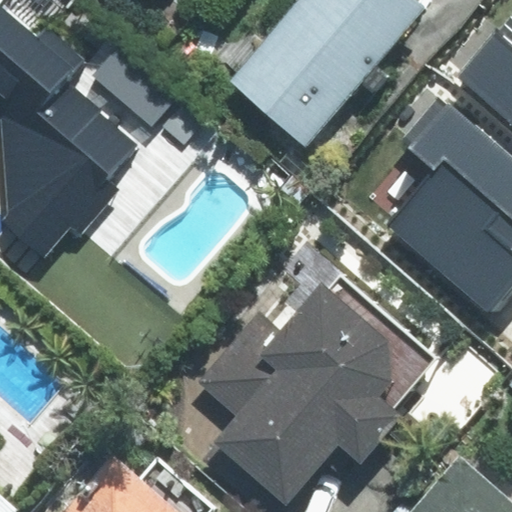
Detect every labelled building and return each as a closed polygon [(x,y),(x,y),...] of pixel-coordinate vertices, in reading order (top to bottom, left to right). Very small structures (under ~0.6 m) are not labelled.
[(0,0),(0,109),(10,119),(9,227),(43,257),(70,227),(86,241),(123,200),(112,191),(157,140),(91,81),(98,72),(17,0),(0,0)] [(300,0),(235,71),(317,147),(450,4),(464,18),(480,0),(300,0)] [(498,385),(338,251),(286,313),(271,299),(164,426),(266,511),(289,511),(351,440),(373,458),(416,407),(453,439),(498,385)] [(419,511),(511,511),(511,481),(476,449),(419,511)] [(196,511),(123,451),(72,511),(196,511)] [(0,511),(24,511),(32,504),(0,475),(0,511)]
